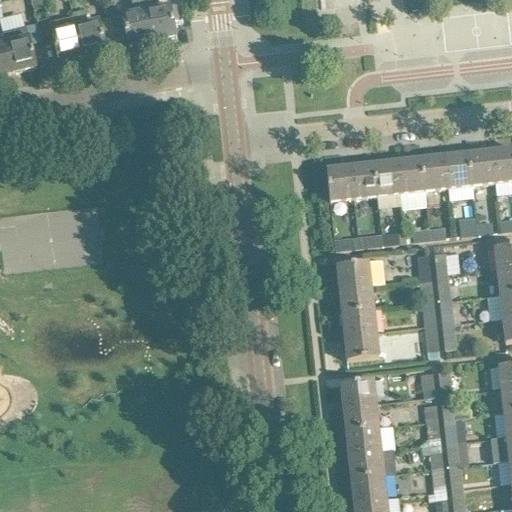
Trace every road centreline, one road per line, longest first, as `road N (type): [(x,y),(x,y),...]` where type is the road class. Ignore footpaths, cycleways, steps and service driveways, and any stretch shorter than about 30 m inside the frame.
road 1 (unclassified): [(274,511),(233,141)]
road 2 (residential): [(233,141),(511,111)]
road 3 (residential): [(0,116),(225,65)]
